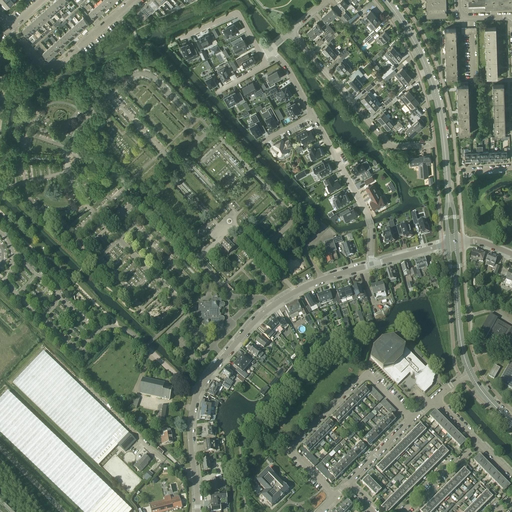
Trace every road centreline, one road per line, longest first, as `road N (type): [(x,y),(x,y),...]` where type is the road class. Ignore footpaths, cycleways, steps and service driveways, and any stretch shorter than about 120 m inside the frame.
road 1 (unclassified): [(197,511),(190,425),(204,382),(282,299),(372,264)]
road 2 (residential): [(334,497),(289,451),(366,373),(412,420)]
road 3 (tertiary): [(448,190),(433,85),(385,0)]
road 4 (residential): [(429,146),(389,145),(291,31)]
road 5 (unclassified): [(132,0),(53,66),(42,67),(9,28)]
road 6 (residential): [(372,264),(367,214),(312,115)]
